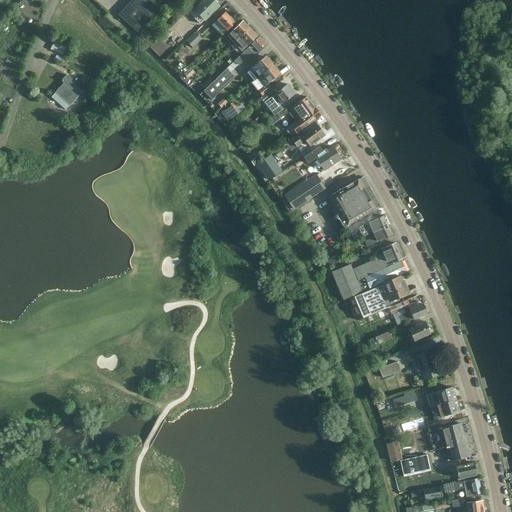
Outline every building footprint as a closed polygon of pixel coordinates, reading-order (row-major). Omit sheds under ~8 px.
[(139,34),(164,7),(158,2),(160,0),(159,0),(132,0),(119,14),(129,24),(127,27),(136,36),(139,33),(139,34)] [(213,0),(204,0),(190,14),(200,24),(219,6),(213,0)] [(177,22),(185,13),(179,7),(171,15),(177,22)] [(216,20),(223,27),(218,32),(222,36),(236,23),(225,12),(216,20)] [(243,20),(227,36),(234,43),(250,28),(243,20)] [(250,28),(234,43),(231,46),(238,53),(241,51),(242,51),(257,36),(250,28)] [(193,48),(202,39),(195,32),(186,41),(193,48)] [(259,37),(251,44),(243,53),(247,58),(252,53),(256,56),(259,53),(267,45),(259,37)] [(55,40),(50,49),(63,56),(68,46),(56,40),(55,40)] [(266,56),(249,70),(253,74),(250,77),(253,81),(273,65),(266,56)] [(214,81),(205,89),(204,91),(212,100),(215,103),(222,95),(219,93),(235,77),(230,72),(238,65),(234,61),(227,68),(214,81)] [(184,74),(187,70),(180,62),(176,66),(184,74)] [(273,65),(253,81),(257,78),(260,82),(259,83),(263,87),(280,74),(273,65)] [(187,79),(195,72),(191,68),(184,74),(187,79)] [(210,77),(210,78),(206,73),(198,80),(203,85),(202,85),(205,89),(214,81),(210,77)] [(67,75),(64,78),(62,81),(64,83),(51,97),(65,110),(69,105),(82,92),(70,81),(72,80),(67,75)] [(271,89),(260,97),(264,103),(273,96),(279,105),(295,94),(288,84),(275,94),(271,89)] [(226,104),(231,98),(228,95),(222,100),(226,104)] [(307,96),(296,105),(289,110),(286,107),(283,109),(279,105),(273,110),(276,114),(268,120),(272,124),(280,119),(285,127),(314,106),(307,96)] [(314,106),(285,127),(287,128),(285,130),(286,131),(280,135),(285,142),(291,138),(297,134),(321,116),(314,106)] [(315,122),(291,139),(289,141),(277,149),(283,158),(296,149),(297,148),(297,147),(306,141),(310,147),(325,136),(315,122)] [(333,146),(323,153),(319,147),(307,155),(311,161),(316,158),(324,171),(342,159),(333,146)] [(263,170),(269,166),(265,160),(259,164),(263,170)] [(316,175),(292,191),(285,196),(294,210),(325,189),(316,175)] [(359,179),(329,196),(330,197),(327,198),(336,215),(337,215),(344,228),(376,209),(359,179)] [(368,223),(358,228),(361,234),(371,229),(373,232),(387,225),(383,216),(368,222),(368,223)] [(353,230),(363,225),(360,219),(350,224),(353,230)] [(387,225),(373,232),(374,236),(364,241),(367,246),(377,242),(392,235),(387,225)] [(395,243),(381,249),(387,265),(401,259),(395,243)] [(329,266),(340,262),(338,256),(327,260),(329,266)] [(401,261),(386,268),(381,256),(353,269),(358,281),(364,278),(369,289),(406,272),(401,261)] [(343,300),(362,292),(350,264),(331,272),(343,300)] [(400,276),(381,284),(381,285),(348,299),(357,321),(367,317),(403,301),(401,296),(407,294),(400,276)] [(332,305),(342,301),(337,287),(327,291),(332,305)] [(406,300),(367,317),(369,324),(375,322),(394,313),(399,326),(409,321),(412,320),(428,314),(423,303),(417,306),(415,302),(408,305),(406,300)] [(414,342),(431,334),(425,321),(408,329),(414,342)] [(389,331),(375,337),(369,340),(371,346),(378,343),(378,344),(392,338),(389,331)] [(430,350),(415,355),(418,366),(416,367),(418,373),(420,372),(424,380),(439,375),(430,350)] [(398,360),(380,367),(383,376),(402,370),(398,360)] [(452,386),(435,392),(439,404),(456,399),(452,386)] [(416,400),(413,391),(403,394),(404,397),(393,400),(396,407),(416,400)] [(456,399),(439,404),(443,416),(460,411),(456,399)] [(403,432),(425,426),(422,418),(401,425),(403,432)] [(459,423),(441,428),(446,448),(451,447),(455,458),(450,460),(450,461),(470,455),(465,438),(464,438),(459,423)] [(443,448),(438,430),(428,432),(433,451),(443,448)] [(400,453),(399,448),(398,448),(397,442),(387,444),(390,461),(401,459),(400,453)] [(404,477),(431,471),(427,455),(400,461),(404,477)] [(474,462),(455,466),(458,479),(476,475),(474,462)] [(479,478),(463,481),(455,483),(456,490),(464,488),(466,497),(482,493),(479,478)] [(425,500),(442,497),(440,486),(423,489),(425,500)] [(484,511),(483,501),(465,503),(466,511),(484,511)]
